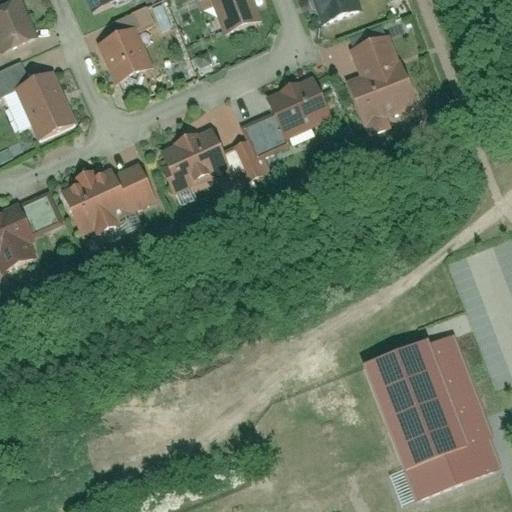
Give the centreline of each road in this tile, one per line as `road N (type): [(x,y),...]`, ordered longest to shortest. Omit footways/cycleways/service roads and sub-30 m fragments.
road 1 (residential): [(278,0),(290,27),(287,50),(271,69),(113,137)]
road 2 (residential): [(52,0),(113,137)]
road 3 (residential): [(113,137),(0,187)]
